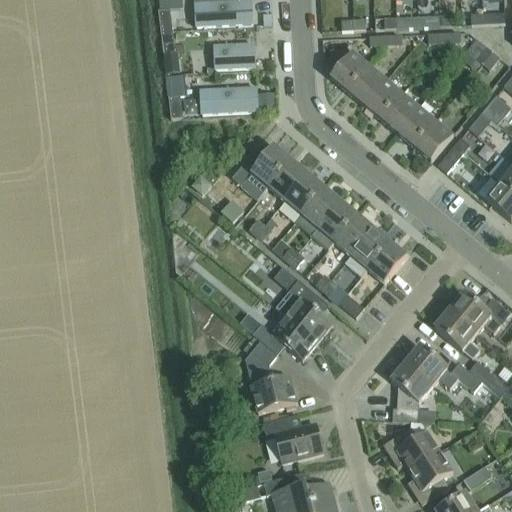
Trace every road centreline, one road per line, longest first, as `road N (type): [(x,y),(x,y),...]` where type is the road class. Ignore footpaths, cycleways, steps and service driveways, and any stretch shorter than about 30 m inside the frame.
road 1 (unclassified): [(466,246),(308,110),(298,0)]
road 2 (residential): [(466,246),(341,394),(370,511)]
